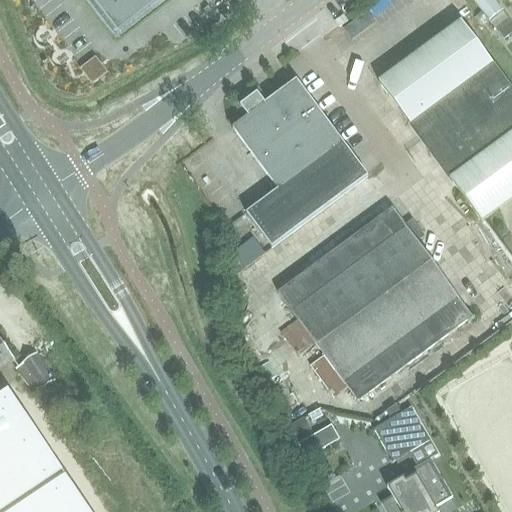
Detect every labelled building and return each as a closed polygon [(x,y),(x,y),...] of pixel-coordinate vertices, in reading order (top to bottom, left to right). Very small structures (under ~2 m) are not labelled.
[(92,0),(118,33),(160,0),(92,0)] [(502,11),(493,0),(471,0),(489,21),(502,11)] [(352,41),(375,24),(368,13),(344,30),(352,41)] [(511,91),(462,23),(378,84),(481,224),(511,200),(511,91)] [(511,23),(499,33),(505,40),(511,34),(511,23)] [(368,178),(297,82),(265,105),(257,95),(240,108),(248,118),(233,129),(279,191),(246,215),(272,249),(368,178)] [(392,211),(278,295),(358,402),(471,318),(392,211)] [(251,338),(276,381),(289,374),(255,313),(237,323),(247,340),(251,338)] [(0,370),(18,357),(0,331),(0,370)] [(511,341),(440,375),(436,367),(422,373),(436,404),(511,368),(511,341)] [(56,381),(36,354),(21,364),(41,392),(56,381)] [(88,511),(9,393),(0,398),(0,511),(88,511)] [(445,448),(469,490),(511,466),(511,465),(501,447),(511,441),(511,434),(500,414),(499,415),(494,407),(476,417),(482,427),(445,448)] [(438,456),(412,409),(374,431),(387,453),(409,441),(415,453),(421,449),(428,462),(431,460),(438,456)] [(305,421),(290,429),(298,444),(313,435),(305,421)] [(331,427),(298,446),(306,459),(339,440),(331,427)] [(453,499),(431,460),(428,462),(413,471),(416,477),(406,482),(404,479),(387,488),(393,498),(382,505),(385,511),(437,511),(436,509),(453,499)]
